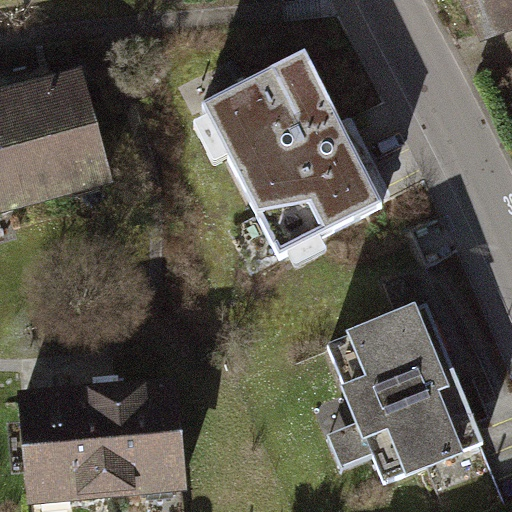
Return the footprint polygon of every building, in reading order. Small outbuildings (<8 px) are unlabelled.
[(511,0),(456,0),(479,50),(511,37),(511,0)] [(303,48),(200,86),(253,232),(356,194),(303,48)] [(0,231),(115,200),(83,87),(0,109),(0,231)] [(420,301),(321,345),(387,494),(486,450),(420,301)] [(178,379),(24,383),(27,509),(181,505),(178,379)]
